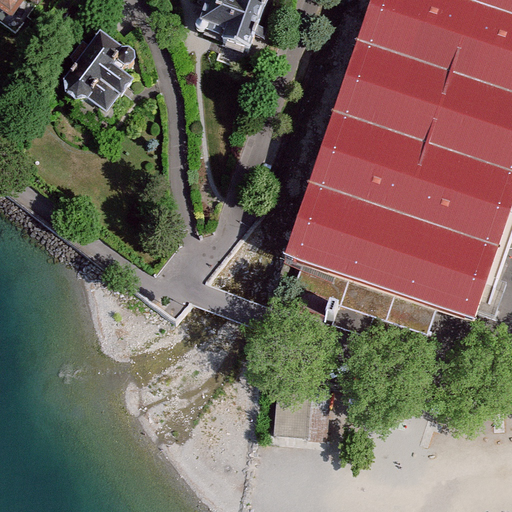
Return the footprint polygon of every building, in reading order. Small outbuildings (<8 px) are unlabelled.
[(0,0),(0,8),(18,21),(33,0),(0,0)] [(273,0),(203,0),(193,34),(258,53),(273,0)] [(511,0),(377,0),(288,267),(483,332),(494,301),(511,246),(511,0)] [(117,55),(93,39),(61,87),(61,97),(69,103),(77,101),(101,117),(124,83),(104,69),(109,63),(118,69),(125,68),(128,63),(127,57),(121,54),(117,55)] [(316,385),(281,379),(275,442),(308,446),(316,385)]
